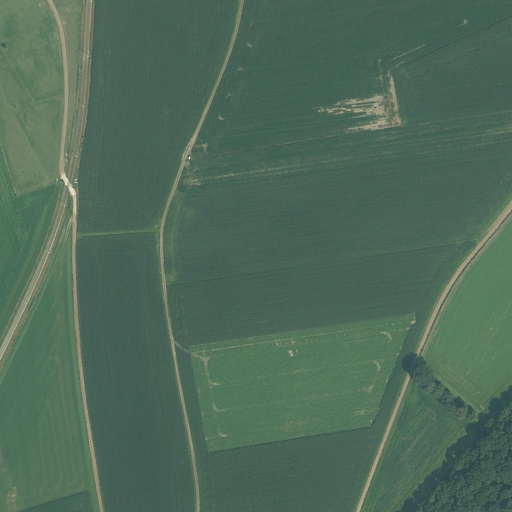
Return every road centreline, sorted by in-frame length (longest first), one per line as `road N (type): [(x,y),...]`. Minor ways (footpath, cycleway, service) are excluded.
road 1 (track): [(198,511),(160,230),(242,0)]
road 2 (track): [(101,511),(77,345),(74,197),(62,173),(62,34),(48,0)]
road 3 (track): [(358,511),(445,293),(511,208)]
